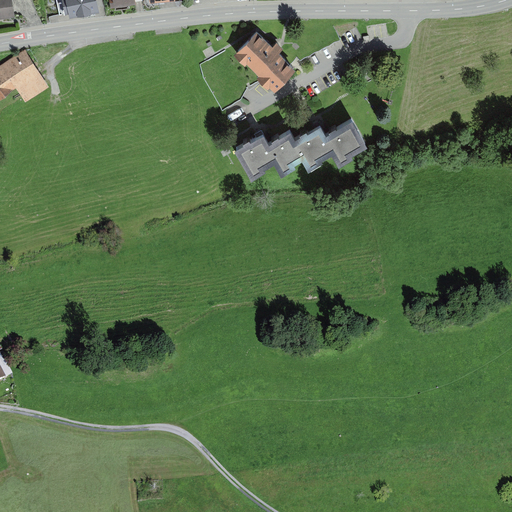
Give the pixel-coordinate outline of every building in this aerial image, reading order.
[(12,0),(0,0),(0,19),(15,17),(12,0)] [(95,0),(61,0),(65,15),(68,15),(69,20),(99,13),(95,0)] [(296,70),(258,33),(237,55),(275,92),(296,70)] [(51,86),(27,49),(4,64),(7,69),(0,74),(0,99),(19,87),(28,101),(51,86)] [(292,131),(270,144),(265,135),(260,138),(235,151),(249,176),(275,162),(281,172),(303,159),(307,167),(334,152),(341,164),(370,148),(354,120),(327,135),(323,127),(318,130),(297,141),(292,131)] [(0,380),(12,374),(3,355),(0,356),(0,380)]
